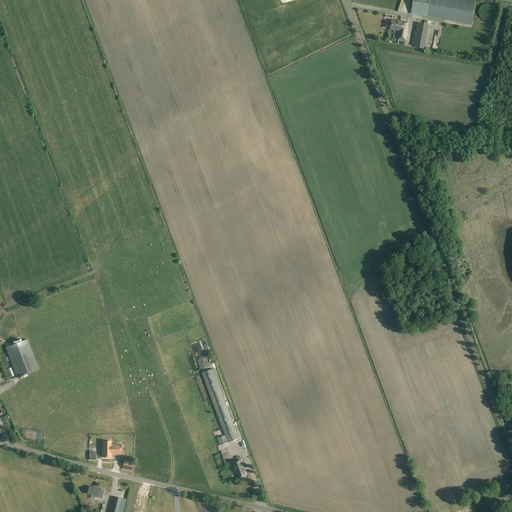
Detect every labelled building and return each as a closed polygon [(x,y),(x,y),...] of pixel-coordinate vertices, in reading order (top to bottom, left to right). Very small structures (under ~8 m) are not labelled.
[(465,0),(413,0),(411,14),(472,24),(475,2),(465,0)] [(483,20),(485,21),(486,21),(488,21),(490,21),(492,20),(493,19),(495,17),(496,16),(496,14),(496,12),(496,10),(495,8),(493,6),(492,5),(490,4),(488,4),(486,4),(484,5),(482,6),(481,8),(480,10),(479,11),(479,13),(479,15),(480,16),(481,18),(483,20)] [(390,30),(399,31),(398,40),(406,41),(409,23),(402,22),(401,22),(391,20),(390,30)] [(415,31),(412,47),(426,50),(430,25),(418,23),(416,32),(415,31)] [(5,347),(16,377),(38,369),(27,339),(19,343),(18,340),(13,342),(14,344),(5,347)] [(218,438),(220,446),(239,439),(213,369),(202,373),(225,435),(218,438)] [(122,446),(116,446),(111,446),(111,443),(112,443),(112,439),(106,439),(106,437),(99,437),(99,441),(104,441),(104,444),(104,459),(111,459),(111,453),(122,453),(122,446)] [(448,511),(422,441),(408,446),(433,511),(448,511)] [(240,459),(233,462),(239,478),(246,476),(240,459)] [(93,487),(89,486),(87,494),(98,496),(100,488),(93,486),(93,487)] [(468,501),(472,511),(490,511),(494,511),(491,502),(495,501),(494,499),(502,496),(499,490),(468,501)] [(133,511),(141,511),(146,494),(138,493),(133,511)] [(465,507),(460,493),(448,497),(453,511),(465,507)] [(118,511),(122,498),(114,496),(113,501),(114,502),(111,510),(110,510),(109,511),(118,511)]
